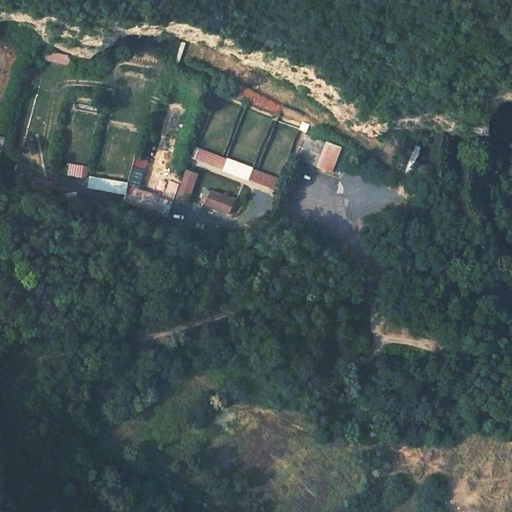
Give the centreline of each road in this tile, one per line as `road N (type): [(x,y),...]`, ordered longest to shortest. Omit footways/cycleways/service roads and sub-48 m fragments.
road 1 (track): [(366,264),(377,352),(351,359),(310,306),(293,300),(82,345),(34,363),(12,391),(13,463),(35,490),(86,511)]
road 2 (unclassified): [(511,296),(366,264)]
